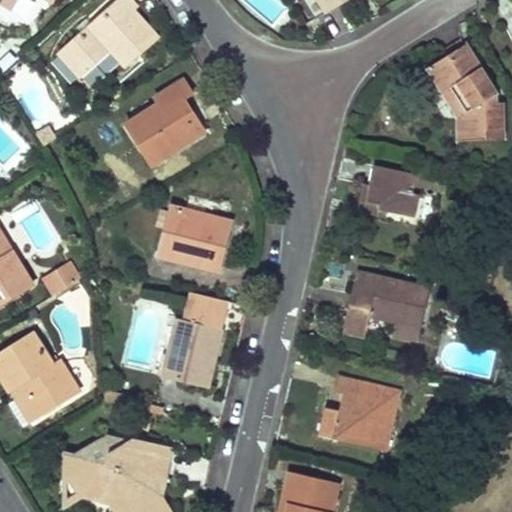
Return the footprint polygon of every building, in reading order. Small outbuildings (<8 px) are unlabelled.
[(50,0),(51,0),(0,0),(0,4),(7,9),(12,0),(50,0)] [(126,3),(123,0),(105,0),(47,50),(71,77),(101,51),(114,66),(145,39),(119,9),(126,3)] [(288,0),(295,2),(314,30),(356,0),(288,0)] [(499,97),(471,53),(446,69),(467,105),(456,111),(465,123),(461,149),(489,151),(489,139),(504,140),(508,110),(498,110),(499,97)] [(467,105),(446,69),(435,76),(456,111),(467,105)] [(143,168),(194,133),(173,101),(182,95),(171,78),(145,96),(149,101),(113,126),(143,168)] [(503,152),(504,140),(489,139),(489,151),(503,152)] [(416,195),(420,180),(376,169),(372,188),(377,189),(371,214),(393,219),(417,225),(424,197),(416,195)] [(377,189),(372,188),(367,187),(360,211),(371,214),(377,189)] [(230,213),(167,201),(159,245),(181,249),(179,260),(191,263),(192,258),(221,263),(230,213)] [(371,214),(360,211),(358,219),(391,227),(393,219),(371,214)] [(0,304),(30,286),(0,238),(0,304)] [(181,249),(159,245),(157,256),(179,260),(181,249)] [(70,258),(40,276),(51,295),(81,277),(70,258)] [(373,301),(378,282),(356,276),(351,296),(373,301)] [(419,344),(431,295),(378,282),(373,301),(351,296),(342,334),(368,340),(373,320),(396,325),(393,338),(419,344)] [(191,284),(185,309),(180,307),(165,368),(209,379),(224,318),(218,317),(225,289),(191,284)] [(0,379),(6,389),(27,422),(76,392),(55,357),(46,362),(27,330),(0,346),(0,379)] [(326,408),(319,435),(388,452),(398,412),(380,407),(384,387),(339,376),(336,390),(345,392),(340,412),(331,409),(326,408)] [(108,382),(110,393),(129,398),(131,388),(108,382)] [(380,407),(398,412),(403,391),(384,387),(380,407)] [(345,392),(336,390),(331,409),(340,412),(345,392)] [(109,446),(130,433),(110,429),(102,433),(109,446)] [(164,490),(173,442),(130,433),(109,446),(102,433),(71,451),(69,472),(76,483),(82,495),(122,505),(119,511),(168,511),(175,508),(164,490)] [(332,511),(339,483),(288,471),(285,485),(295,488),(289,511),(332,511)] [(289,511),(295,488),(285,485),(278,511),(289,511)]
